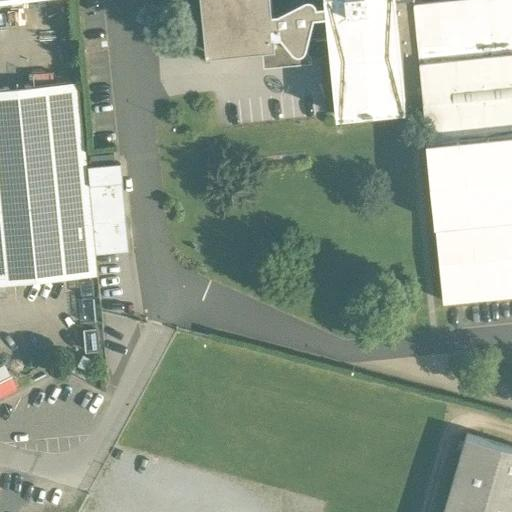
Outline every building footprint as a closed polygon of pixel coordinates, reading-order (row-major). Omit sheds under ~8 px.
[(202,0),(208,53),(248,48),(275,46),(274,35),(281,34),(286,40),(282,43),(288,51),(292,48),(294,50),(297,51),(300,51),(303,50),(305,48),(307,45),(308,42),(330,40),(326,0),(202,0)] [(326,0),(330,40),(330,42),(338,116),(406,109),(406,108),(394,0),(326,0)] [(394,0),(406,108),(424,107),(420,61),(414,4),(413,0),(394,0)] [(511,0),(450,0),(414,4),(420,61),(511,51),(511,0)] [(511,51),(420,61),(424,107),(424,108),(444,302),(511,295),(511,51)] [(77,82),(0,89),(0,283),(96,274),(94,254),(86,166),(85,165),(77,82)] [(118,163),(86,166),(94,254),(126,251),(125,232),(119,233),(114,182),(120,182),(118,163)] [(93,319),(92,296),(76,297),(77,320),(93,319)] [(81,348),(99,349),(99,328),(82,327),(81,348)] [(3,363),(0,364),(0,391),(14,385),(3,363)] [(511,511),(511,447),(466,434),(443,511),(511,511)]
